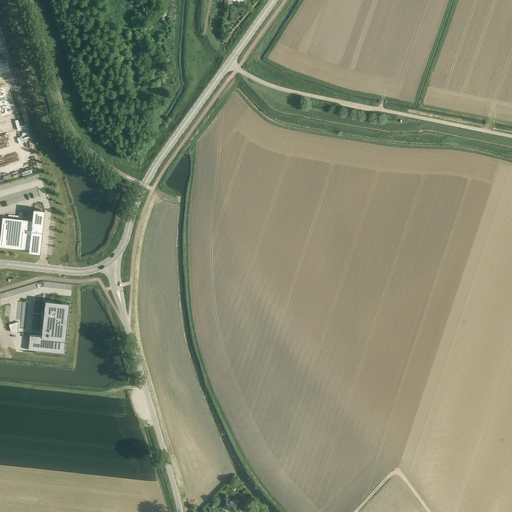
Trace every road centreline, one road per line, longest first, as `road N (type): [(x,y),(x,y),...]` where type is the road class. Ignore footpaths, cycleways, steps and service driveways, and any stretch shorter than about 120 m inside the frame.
road 1 (unclassified): [(511,136),(267,84),(228,62)]
road 2 (tertiary): [(113,257),(154,167),(228,62)]
road 3 (tertiary): [(179,511),(121,302)]
road 4 (unclassified): [(127,177),(69,124),(31,0)]
